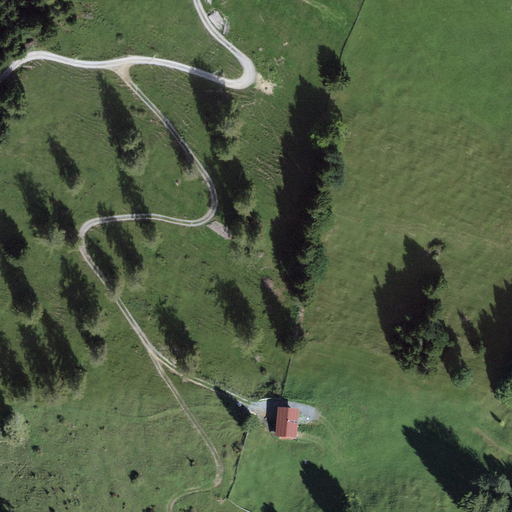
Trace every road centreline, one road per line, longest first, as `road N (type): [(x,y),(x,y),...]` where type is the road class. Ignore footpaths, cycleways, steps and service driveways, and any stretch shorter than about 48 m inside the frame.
road 1 (track): [(117,62),(211,184),(214,200),(208,218),(198,221),(95,219),(81,235),(88,258),(217,456),(216,481),(174,497),(170,511)]
road 2 (track): [(0,80),(35,55),(86,65),(141,60),(241,85),(251,72),(245,59),(217,37),(196,0)]
